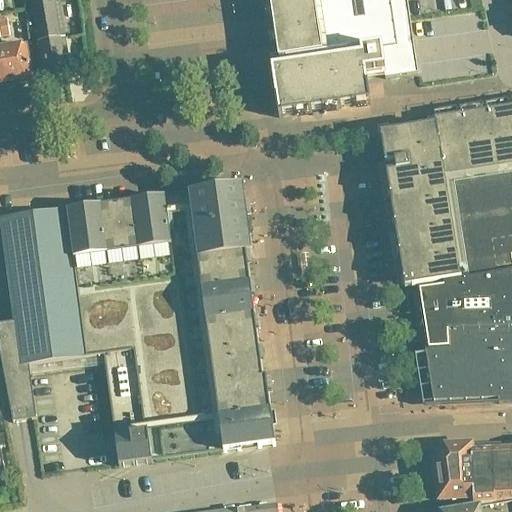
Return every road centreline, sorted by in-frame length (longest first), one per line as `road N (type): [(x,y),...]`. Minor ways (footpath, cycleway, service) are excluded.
road 1 (residential): [(307,481),(269,166)]
road 2 (residential): [(307,481),(143,511)]
road 3 (residential): [(120,114),(140,112),(269,166)]
road 4 (residential): [(0,132),(120,114)]
